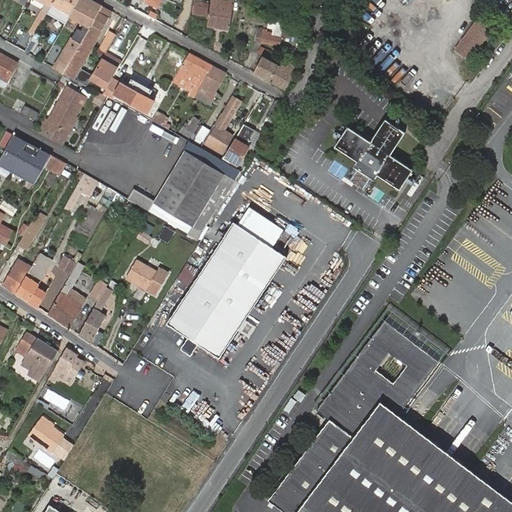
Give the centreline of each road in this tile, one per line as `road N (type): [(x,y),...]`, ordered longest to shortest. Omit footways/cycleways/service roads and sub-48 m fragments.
road 1 (residential): [(369,252),(196,511)]
road 2 (residential): [(103,0),(299,100)]
road 3 (residential): [(0,289),(141,383)]
road 4 (residential): [(511,46),(435,150)]
